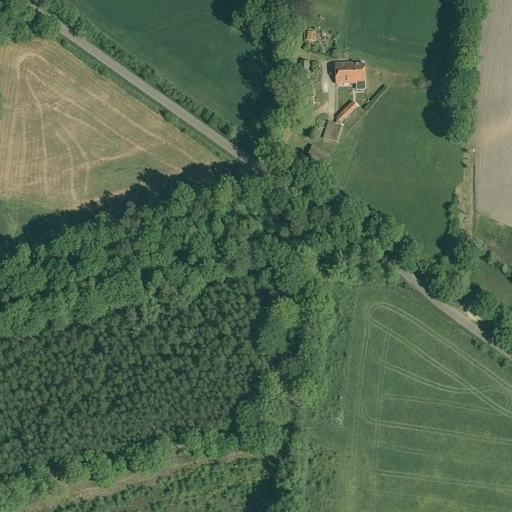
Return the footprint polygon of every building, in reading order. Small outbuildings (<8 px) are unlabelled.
[(316,34),(308,32),(306,41),(315,42),(316,34)] [(309,78),(309,63),(301,62),(300,78),(309,78)] [(365,82),(366,82),(365,65),(353,65),(353,64),(336,65),(336,85),(356,84),(356,91),(366,90),(365,82)] [(312,85),(297,87),(298,106),(314,105),(312,85)] [(323,139),(338,144),(344,127),(341,126),(341,123),(356,108),(352,103),(337,118),(338,119),(336,124),(329,122),(323,139)] [(288,162),(300,168),(305,158),(292,152),(288,162)]
